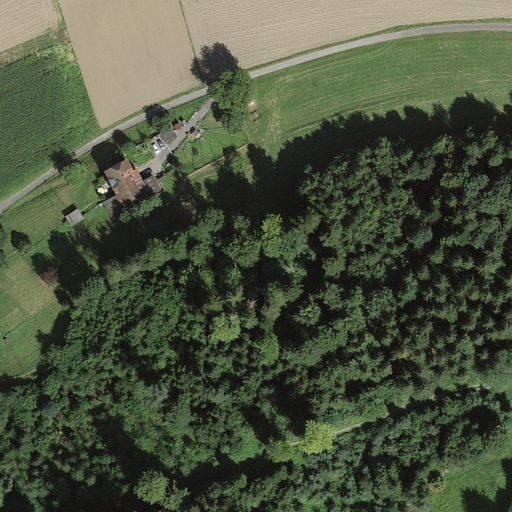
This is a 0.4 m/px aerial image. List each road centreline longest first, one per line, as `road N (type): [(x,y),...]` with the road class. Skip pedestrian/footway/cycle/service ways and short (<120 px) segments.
road 1 (track): [(0,385),(48,367),(106,291),(183,260),(228,257),(302,282),(444,247),(511,274)]
road 2 (residential): [(0,206),(125,126),(248,76),(390,36),(511,27)]
road 3 (track): [(511,381),(443,393),(155,497),(73,511)]
